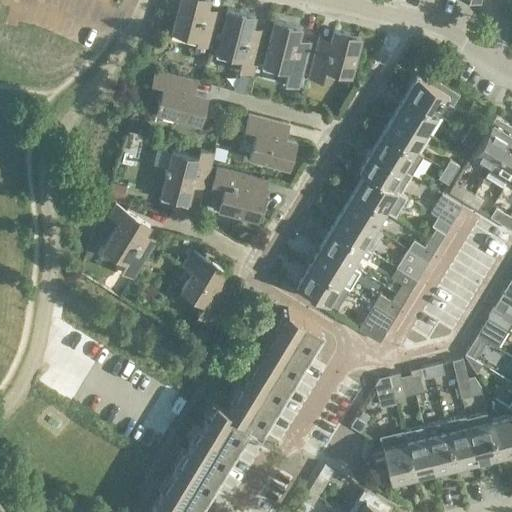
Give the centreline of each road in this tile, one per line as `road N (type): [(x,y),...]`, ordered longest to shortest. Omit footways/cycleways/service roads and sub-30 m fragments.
road 1 (residential): [(251,254),(281,196),(314,171),(342,129)]
road 2 (residential): [(360,354),(351,334),(264,281),(251,254)]
road 3 (residential): [(342,129),(417,18)]
